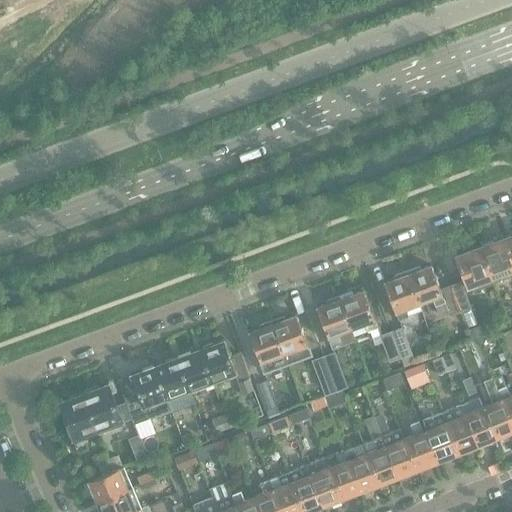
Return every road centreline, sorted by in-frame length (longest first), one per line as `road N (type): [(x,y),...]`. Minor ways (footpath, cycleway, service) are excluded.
road 1 (secondary): [(0,240),(511,47)]
road 2 (residential): [(5,378),(511,192)]
road 3 (secondary): [(507,0),(0,182)]
road 4 (residential): [(59,511),(5,378)]
